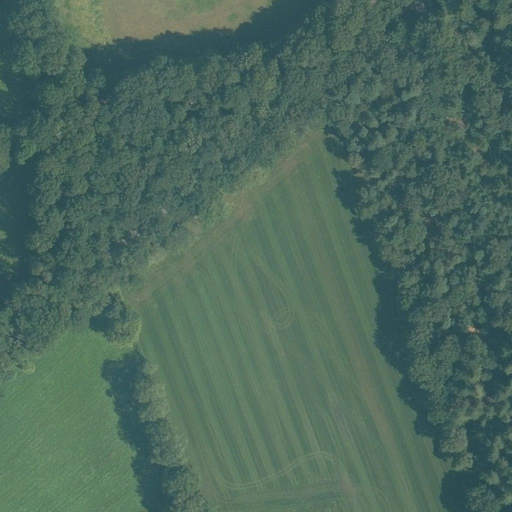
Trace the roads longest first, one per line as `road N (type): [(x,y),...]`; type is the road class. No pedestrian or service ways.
road 1 (secondary): [(0,342),(410,0)]
road 2 (track): [(511,111),(418,0)]
